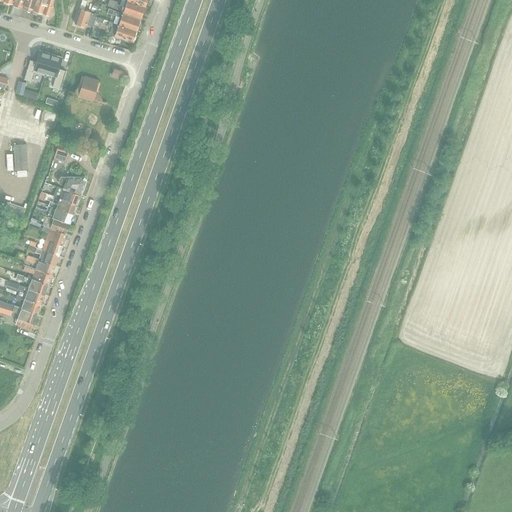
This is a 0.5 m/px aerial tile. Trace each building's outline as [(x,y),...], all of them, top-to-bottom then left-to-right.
[(24,0),(23,6),(27,8),(28,10),(30,11),(32,9),(35,0),(24,0)] [(35,0),(32,9),(37,11),(38,13),(40,14),(42,13),(43,13),(45,8),(50,10),(53,0),(35,0)] [(79,8),(75,23),(86,27),(86,24),(90,15),(90,11),(84,9),(87,0),(85,0),(82,0),(80,8),(79,8)] [(144,7),(145,6),(128,0),(121,0),(120,5),(116,3),(116,2),(111,0),(106,0),(105,5),(123,11),(141,17),(143,12),(144,13),(146,7),(144,7)] [(122,13),(113,10),(108,8),(106,12),(116,16),(113,22),(136,31),(137,29),(138,30),(140,24),(138,24),(140,19),(122,13)] [(102,18),(90,15),(89,15),(86,24),(93,26),(95,21),(100,22),(102,18)] [(132,41),(136,31),(113,22),(110,21),(108,25),(112,26),(110,32),(115,34),(114,35),(125,39),(125,40),(130,42),(131,41),(132,41)] [(29,59),(23,79),(31,81),(33,72),(44,75),(45,73),(51,54),(39,50),(36,61),(29,59)] [(51,54),(45,73),(55,76),(52,86),(60,88),(65,70),(59,68),(62,57),(51,54)] [(114,69),(112,76),(119,78),(122,71),(114,69)] [(79,85),(73,92),(78,93),(101,101),(101,99),(96,92),(99,82),(82,77),(79,85)] [(18,81),(15,93),(22,95),(25,83),(18,81)] [(39,93),(25,88),(23,95),(37,99),(39,93)] [(58,100),(47,96),(46,102),(56,105),(58,100)] [(66,162),(71,146),(59,142),(54,158),(66,162)] [(25,144),(13,145),(15,176),(25,176),(25,170),(27,170),(25,144)] [(57,186),(57,187),(63,189),(80,194),(86,179),(84,176),(60,177),(58,183),(63,185),(62,188),(57,186)] [(57,187),(56,190),(54,196),(59,198),(76,204),(80,194),(63,189),(57,187)] [(51,205),(56,207),(73,213),(76,204),(59,198),(57,203),(50,201),(48,204),(51,205)] [(69,223),(73,213),(56,207),(51,205),(49,211),(42,209),(41,213),(48,215),(53,217),(69,223)] [(53,217),(48,215),(46,221),(44,221),(42,225),(49,227),(49,228),(66,233),(69,223),(53,217)] [(49,228),(41,249),(58,255),(62,242),(66,233),(49,228)] [(26,255),(32,257),(38,259),(55,265),(58,255),(41,249),(28,245),(27,249),(40,253),(38,259),(26,255)] [(24,264),(24,265),(33,268),(51,275),(55,265),(38,259),(32,257),(26,255),(25,260),(36,263),(35,268),(24,264)] [(17,272),(17,273),(32,279),(47,284),(48,284),(51,275),(33,268),(24,265),(23,269),(33,273),(31,278),(17,272)] [(32,279),(17,273),(15,277),(29,283),(28,287),(21,285),(21,286),(26,287),(44,294),(48,284),(47,284),(32,279)] [(17,295),(24,298),(41,304),(44,294),(26,287),(21,286),(21,285),(9,280),(7,285),(20,290),(25,292),(24,298),(17,295)] [(24,298),(17,295),(16,298),(20,300),(19,301),(22,302),(21,307),(37,314),(41,304),(24,298)] [(0,300),(0,306),(19,313),(15,324),(32,330),(37,314),(21,307),(20,308),(0,300)]
